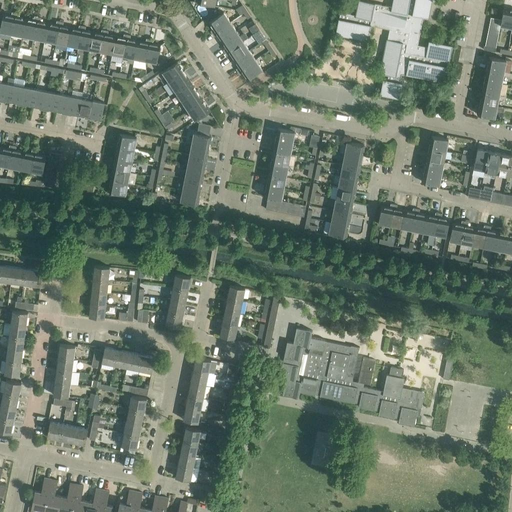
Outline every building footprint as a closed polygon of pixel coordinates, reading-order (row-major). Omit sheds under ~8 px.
[(428,18),(432,1),(431,0),(393,0),(392,7),(359,0),(356,14),(340,11),(336,34),(368,40),(370,25),(389,29),(380,73),(389,74),(388,79),(384,79),(381,95),(399,98),(402,82),(400,82),(401,73),(442,81),(446,60),(449,61),(452,45),(429,40),(428,47),(417,45),(423,17),(428,18)] [(244,13),(247,10),(243,4),(236,9),(240,15),(244,13)] [(511,27),(511,9),(504,8),(502,19),(500,25),(511,27)] [(0,30),(11,33),(16,12),(12,12),(11,15),(3,14),(0,30)] [(23,35),(26,18),(18,17),(19,13),(16,12),(11,33),(23,35)] [(211,31),(213,33),(230,22),(224,12),(209,21),(214,28),(211,31)] [(34,38),(38,17),(35,16),(34,20),(26,18),(23,35),(34,38)] [(45,40),(48,23),(40,21),(41,17),(38,17),(34,38),(45,40)] [(500,25),(502,19),(491,17),(490,23),(500,25)] [(56,42),(60,21),(57,20),(56,24),(48,23),(45,40),(56,42)] [(67,44),(71,27),(63,26),(64,22),(60,21),(56,42),(67,44)] [(237,31),(230,22),(213,33),(214,36),(218,34),(222,41),(237,31)] [(79,46),(83,25),(79,25),(79,29),(71,27),(67,44),(79,46)] [(90,49),(93,32),(85,30),(86,26),(83,25),(79,46),(90,49)] [(101,51),(105,30),(102,29),(101,33),(93,32),(90,49),(101,51)] [(112,53),(116,36),(108,34),(108,31),(105,30),(101,51),(112,53)] [(243,41),(237,31),(222,41),(227,47),(223,49),(225,52),(243,41)] [(123,55),(128,34),(124,34),(123,38),(116,36),(112,53),(123,55)] [(135,57),(138,40),(130,39),(131,35),(128,34),(123,55),(135,57)] [(263,34),(256,38),(259,43),(263,41),(266,39),(264,35),(263,34)] [(146,60),(150,39),(147,38),(146,42),(138,40),(135,57),(146,60)] [(153,39),(150,39),(146,60),(157,62),(161,45),(152,43),(153,39)] [(249,50),(243,41),(225,52),(227,55),(231,53),(235,60),(249,50)] [(256,59),(249,50),(235,60),(239,66),(236,68),(238,71),(256,59)] [(489,56),(487,68),(504,71),(506,60),(489,56)] [(262,69),(256,59),(238,71),(240,74),(243,72),(248,79),(262,69)] [(184,72),(177,62),(163,71),(169,81),(184,72)] [(58,76),(59,68),(52,67),(52,70),(51,75),(58,76)] [(502,83),(504,71),(487,68),(485,80),(502,83)] [(74,79),(75,71),(68,70),(66,78),(74,79)] [(82,72),(75,71),(74,79),(81,81),(82,72)] [(190,81),(184,72),(169,81),(176,91),(190,81)] [(499,94),(502,83),(485,80),(482,91),(499,94)] [(182,101),(197,91),(190,81),(176,91),(182,101)] [(0,99),(10,101),(13,84),(2,82),(0,91),(0,99)] [(21,104),(25,87),(13,84),(10,101),(21,104)] [(139,87),(144,95),(147,93),(142,85),(139,87)] [(33,106),(36,89),(25,87),(21,104),(33,106)] [(44,108),(47,91),(36,89),(33,106),(44,108)] [(56,110),(59,93),(47,91),(44,108),(56,110)] [(189,110),(203,101),(197,91),(182,101),(189,110)] [(497,106),(499,94),(482,91),(480,102),(497,106)] [(67,113),(70,96),(59,93),(56,110),(67,113)] [(153,101),(147,93),(144,95),(150,103),(153,101)] [(78,115),(82,98),(70,96),(67,113),(78,115)] [(90,117),(93,100),(82,98),(78,115),(90,117)] [(105,102),(93,100),(90,117),(101,119),(105,102)] [(195,120),(210,110),(203,101),(189,110),(195,120)] [(495,117),(497,106),(480,102),(478,114),(495,117)] [(176,119),(171,122),(165,126),(167,129),(173,125),(174,127),(179,124),(176,119)] [(212,132),(213,126),(201,123),(200,130),(212,132)] [(293,141),(295,131),(300,132),(301,128),(291,126),(290,130),(278,127),(276,139),(293,143),(293,141)] [(194,132),(192,144),(209,147),(211,135),(194,132)] [(120,133),(117,145),(134,148),(137,137),(120,133)] [(309,145),(313,146),(317,147),(320,136),(312,134),(309,145)] [(448,139),(432,135),(431,135),(429,147),(446,150),(448,139)] [(290,154),(293,143),(276,139),(273,151),(290,154)] [(347,141),(347,142),(341,141),(340,150),(345,152),(345,153),(362,156),(364,144),(347,141)] [(207,158),(209,147),(192,144),(190,155),(207,158)] [(0,164),(9,166),(13,145),(10,145),(9,149),(1,147),(0,152),(0,164)] [(20,169),(23,151),(16,150),(16,146),(13,145),(9,166),(20,169)] [(132,160),(134,148),(117,145),(115,156),(132,160)] [(444,162),(446,150),(429,147),(427,158),(444,162)] [(485,170),(489,151),(477,148),(474,168),(485,170)] [(31,171),(35,150),(32,149),(31,153),(23,151),(20,169),(31,171)] [(39,150),(35,150),(31,171),(33,172),(43,174),(46,156),(38,154),(39,150)] [(288,165),(290,154),(273,151),(271,162),(288,165)] [(496,172),(500,153),(489,151),(485,170),(496,172)] [(360,168),(362,156),(345,153),(343,164),(360,168)] [(507,174),(511,155),(500,153),(496,172),(507,174)] [(204,170),(207,158),(190,155),(187,166),(204,170)] [(130,171),(132,160),(115,156),(113,168),(130,171)] [(441,173),(444,162),(427,158),(424,170),(441,173)] [(286,177),(288,165),(271,162),(269,174),(286,177)] [(357,179),(360,168),(343,164),(340,176),(357,179)] [(202,181),(204,170),(187,166),(185,178),(202,181)] [(128,183),(130,171),(113,168),(111,179),(128,183)] [(439,185),(441,173),(424,170),(422,181),(439,185)] [(284,188),(286,177),(269,174),(267,185),(284,188)] [(355,191),(357,179),(340,176),(338,187),(355,191)] [(200,193),(202,181),(185,178),(183,189),(200,193)] [(126,194),(128,183),(111,179),(109,191),(126,194)] [(281,200),(284,188),(267,185),(264,196),(268,197),(274,198),(279,199),(281,200)] [(353,202),(355,191),(338,187),(336,199),(353,202)] [(470,187),(468,197),(479,199),(481,189),(470,187)] [(198,204),(200,193),(183,189),(181,201),(198,204)] [(491,201),(493,191),(483,189),(481,199),(491,201)] [(504,193),(493,191),(491,201),(502,203),(504,193)] [(351,213),(353,202),(336,199),(334,210),(351,213)] [(390,225),(394,204),(391,203),(390,207),(382,205),(378,222),(388,224),(390,225)] [(401,227),(405,210),(396,208),(397,204),(394,204),(390,225),(401,227)] [(412,229),(417,208),(413,207),(412,211),(405,210),(401,227),(412,229)] [(424,232),(427,214),(419,213),(420,209),(417,208),(412,229),(424,232)] [(348,225),(351,213),(334,210),(331,221),(348,225)] [(435,234),(439,213),(436,212),(435,216),(427,214),(424,232),(435,234)] [(448,229),(450,219),(441,217),(442,213),(439,213),(435,234),(446,236),(448,229)] [(309,224),(311,217),(307,216),(305,223),(306,223),(304,231),(316,233),(317,226),(309,224)] [(461,242),(465,221),(462,220),(461,224),(453,223),(451,232),(450,240),(461,242)] [(346,236),(348,225),(331,221),(329,233),(346,236)] [(472,244),(476,227),(468,225),(468,221),(465,221),(461,242),(472,244)] [(483,246),(488,225),(484,225),(483,229),(476,227),(472,244),(483,246)] [(495,249),(498,232),(490,230),(491,226),(488,225),(483,246),(495,249)] [(506,251),(510,230),(507,229),(506,233),(498,232),(495,249),(506,251)] [(0,280),(11,282),(13,266),(1,265),(0,270),(0,280)] [(109,279),(110,266),(94,265),(93,278),(109,279)] [(24,283),(26,268),(13,266),(11,282),(24,283)] [(39,270),(26,268),(24,283),(37,285),(39,270)] [(150,278),(151,271),(140,270),(139,277),(150,278)] [(188,289),(191,277),(176,273),(173,286),(188,289)] [(107,292),(109,279),(93,278),(92,290),(107,292)] [(243,300),(245,288),(230,284),(227,297),(243,300)] [(186,301),(188,289),(173,286),(171,298),(186,301)] [(106,305),(107,292),(92,290),(91,303),(106,305)] [(240,313),(243,300),(227,297),(225,309),(240,313)] [(183,314),(186,301),(171,298),(168,311),(183,314)] [(105,317),(106,305),(91,303),(89,316),(105,317)] [(139,308),(137,321),(148,322),(149,309),(139,308)] [(238,325),(240,313),(225,309),(222,322),(238,325)] [(26,325),(28,312),(13,310),(11,322),(26,325)] [(181,327),(183,314),(168,311),(165,324),(181,327)] [(25,337),(26,325),(11,322),(9,335),(25,337)] [(235,338),(238,325),(222,322),(220,335),(235,338)] [(320,394),(320,395),(354,402),(359,403),(359,406),(374,409),(375,409),(379,410),(379,414),(394,417),(394,416),(399,417),(399,421),(414,424),(418,409),(417,408),(418,405),(421,405),(423,392),(406,389),(406,390),(402,389),(404,377),(387,373),(383,390),(363,386),(364,383),(358,381),(352,380),(359,346),(351,345),(351,346),(326,340),(311,336),(312,330),(297,327),(294,342),(287,341),(284,357),(285,357),(284,362),(283,361),(280,377),(286,379),(283,394),(299,397),(300,391),(315,394),(315,393),(320,394)] [(23,349),(25,337),(9,335),(8,347),(23,349)] [(60,343),(58,356),(74,358),(75,345),(60,343)] [(114,364),(118,349),(105,346),(102,362),(114,364)] [(21,362),(23,349),(8,347),(6,360),(21,362)] [(95,348),(93,360),(99,362),(101,349),(95,348)] [(127,367),(130,351),(118,349),(114,364),(127,367)] [(139,369),(142,354),(130,351),(127,367),(139,369)] [(152,372),(155,357),(142,354),(139,369),(152,372)] [(72,371),(74,358),(58,356),(57,369),(72,371)] [(209,372),(212,359),(196,356),(193,369),(209,372)] [(363,357),(358,381),(364,383),(370,384),(375,360),(363,357)] [(20,375),(21,362),(6,360),(4,373),(20,375)] [(236,378),(239,365),(229,363),(226,376),(236,378)] [(70,383),(72,371),(57,369),(55,381),(70,383)] [(212,385),(214,374),(209,372),(193,369),(191,381),(206,384),(212,385)] [(6,379),(4,392),(19,395),(21,382),(6,379)] [(69,396),(70,383),(55,381),(53,394),(69,396)] [(204,397),(206,384),(191,381),(188,394),(204,397)] [(144,388),(136,386),(135,392),(147,395),(149,389),(144,388)] [(16,407),(19,395),(4,392),(1,404),(16,407)] [(201,409),(204,397),(188,394),(186,406),(201,409)] [(144,410),(147,398),(132,395),(129,407),(144,410)] [(0,416),(14,420),(16,407),(1,404),(0,408),(0,416)] [(199,422),(201,409),(186,406),(183,419),(199,422)] [(142,423),(144,410),(129,407),(126,420),(142,423)] [(229,431),(232,415),(227,414),(220,413),(217,429),(229,431)] [(0,430),(11,433),(14,420),(0,416),(0,430)] [(139,435),(142,423),(126,420),(124,432),(139,435)] [(60,439),(63,423),(50,421),(47,436),(60,439)] [(73,441),(76,426),(63,423),(60,439),(73,441)] [(90,438),(95,439),(95,438),(98,427),(92,425),(90,438)] [(88,428),(76,426),(73,441),(85,444),(88,428)] [(186,426),(183,439),(198,442),(201,429),(186,426)] [(137,448),(139,435),(124,432),(121,445),(137,448)] [(196,455),(198,442),(183,439),(181,451),(196,455)] [(193,467),(196,455),(181,451),(178,464),(193,467)] [(191,480),(193,467),(178,464),(176,476),(191,480)] [(45,510),(51,478),(44,477),(41,491),(35,490),(30,511),(35,511),(36,508),(45,510)] [(54,511),(57,511),(61,495),(55,494),(58,480),(51,478),(45,510),(54,511)] [(71,511),(77,484),(70,482),(67,496),(61,495),(57,511),(71,511)] [(84,511),(87,501),(81,499),(84,485),(77,484),(71,511),(84,511)] [(98,511),(103,489),(96,488),(93,502),(87,501),(84,511),(98,511)] [(110,491),(103,489),(98,511),(111,511),(113,506),(107,504),(110,491)] [(131,511),(136,491),(129,489),(126,503),(120,502),(117,511),(131,511)] [(145,511),(146,507),(140,506),(143,492),(136,491),(131,511),(145,511)] [(158,511),(162,496),(155,495),(152,509),(146,507),(145,511),(158,511)] [(167,511),(166,511),(169,498),(162,496),(158,511),(167,511)] [(178,511),(185,511),(188,502),(181,500),(178,511)]
